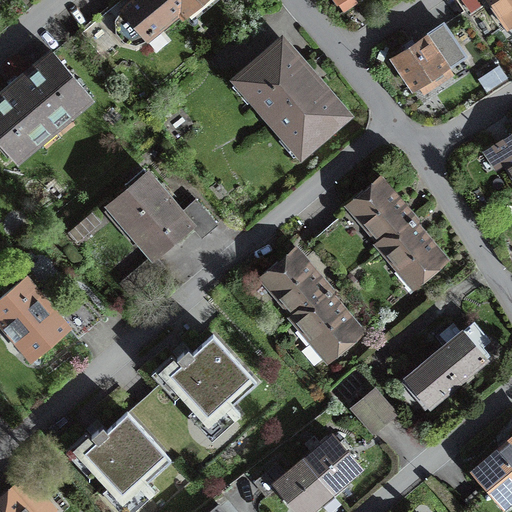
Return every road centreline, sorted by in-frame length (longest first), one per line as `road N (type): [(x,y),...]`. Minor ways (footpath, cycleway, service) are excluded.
road 1 (residential): [(0,452),(395,118)]
road 2 (residential): [(511,391),(369,511)]
road 3 (residential): [(421,151),(511,302)]
